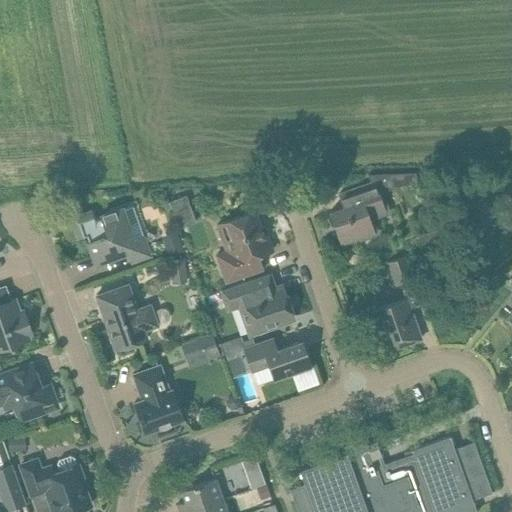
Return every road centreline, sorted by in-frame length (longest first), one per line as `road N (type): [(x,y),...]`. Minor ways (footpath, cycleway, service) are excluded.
road 1 (residential): [(134,470),(111,446),(27,215)]
road 2 (residential): [(134,470),(355,390)]
road 3 (residential): [(511,476),(470,370),(436,363),(355,390)]
road 4 (residential): [(355,390),(288,197)]
